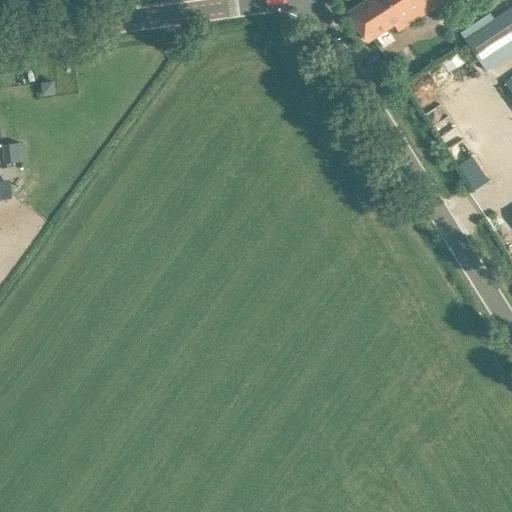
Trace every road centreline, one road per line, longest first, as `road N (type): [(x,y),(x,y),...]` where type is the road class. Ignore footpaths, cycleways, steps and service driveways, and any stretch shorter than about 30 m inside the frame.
road 1 (tertiary): [(511,331),(305,0)]
road 2 (tertiary): [(0,35),(277,0)]
